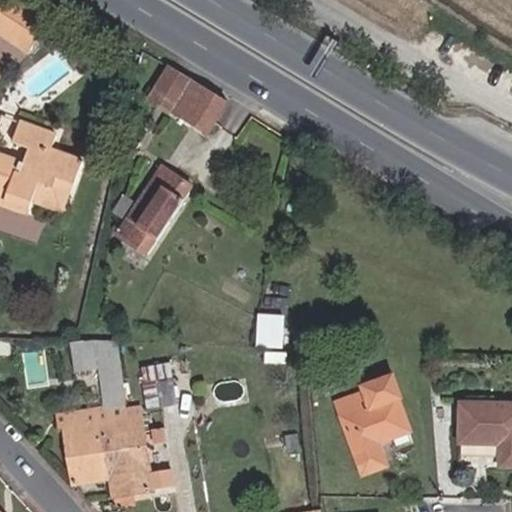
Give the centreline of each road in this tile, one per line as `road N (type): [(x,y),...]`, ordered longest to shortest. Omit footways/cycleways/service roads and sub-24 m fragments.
road 1 (primary): [(127,0),(511,231)]
road 2 (primary): [(511,176),(210,0)]
road 3 (unclassified): [(511,105),(329,0)]
